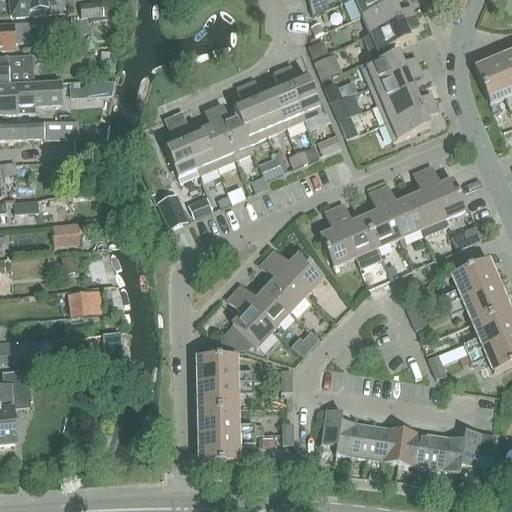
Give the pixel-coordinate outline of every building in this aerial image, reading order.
[(63,14),(61,0),(8,0),(11,20),(63,14)] [(323,0),(310,0),(308,1),(309,6),(311,20),(329,13),(323,0)] [(361,20),(393,6),(390,0),(357,0),(354,2),(361,20)] [(81,22),(91,21),(108,19),(107,4),(102,5),(101,4),(79,6),(81,22)] [(369,38),(414,19),(411,10),(397,15),(393,6),(361,20),(369,38)] [(414,19),(369,38),(364,40),(371,59),(409,43),(405,34),(418,28),(414,19)] [(81,22),(71,23),(72,39),(93,36),(91,21),(81,22)] [(0,53),(14,53),(13,46),(29,45),(29,43),(28,31),(28,27),(0,29),(0,53)] [(320,27),(311,31),(315,40),(324,36),(320,27)] [(37,31),(28,31),(29,43),(38,42),(37,31)] [(321,46),(307,52),(311,62),(325,57),(321,46)] [(38,64),(56,63),(56,50),(38,51),(38,64)] [(511,56),(499,62),(511,94),(511,56)] [(369,91),(419,70),(415,61),(401,67),(397,57),(361,73),(369,91)] [(0,87),(33,85),(31,59),(0,61),(0,87)] [(334,60),(314,68),(321,85),(342,76),(334,60)] [(510,117),(511,116),(511,94),(499,62),(474,73),(489,108),(504,102),(510,117)] [(322,117),(319,110),(306,79),(296,83),(291,69),(281,73),(304,125),(322,117)] [(377,109),(413,94),(409,85),(423,79),(419,70),(369,91),(377,109)] [(285,133),(304,125),(281,73),(272,77),(278,91),(269,95),(285,133)] [(245,88),(267,141),(285,133),(269,95),(260,98),(254,84),(245,88)] [(34,119),(35,112),(62,110),(61,86),(0,89),(0,118),(18,118),(23,119),(34,119)] [(113,86),(94,86),(95,101),(109,101),(111,94),(113,86)] [(335,87),(324,92),(330,107),(341,102),(335,87)] [(232,110),(236,119),(249,148),(267,141),(245,88),(236,92),(242,106),(232,110)] [(384,128),(434,106),(430,97),(417,103),(413,94),(377,109),(384,128)] [(350,101),(331,109),(338,126),(349,121),(357,118),(350,101)] [(434,106),(384,128),(392,146),(429,131),(425,121),(438,115),(434,106)] [(222,109),(212,113),(235,165),(253,157),(249,148),(236,119),(227,122),(222,109)] [(200,134),(217,173),(235,165),(212,113),(203,117),(209,130),(200,134)] [(217,173),(200,134),(191,138),(182,116),(173,119),(195,173),(198,180),(217,173)] [(177,181),(195,173),(173,119),(163,123),(173,145),(163,149),(177,181)] [(349,121),(338,126),(346,144),(357,139),(349,121)] [(77,145),(77,126),(0,127),(0,144),(42,143),(42,146),(77,145)] [(336,141),(317,149),(322,161),(340,152),(336,141)] [(304,156),(297,159),(301,169),(308,166),(304,156)] [(297,159),(289,162),(293,172),(301,169),(297,159)] [(0,203),(1,203),(0,190),(0,180),(16,178),(15,166),(0,168),(0,203)] [(422,175),(443,224),(465,215),(452,184),(439,189),(432,171),(422,175)] [(275,173),(262,178),(263,183),(265,185),(278,179),(275,173)] [(421,234),(443,224),(422,175),(412,179),(420,198),(408,203),(421,234)] [(263,183),(251,188),(255,197),(267,192),(265,186),(265,185),(263,183)] [(421,234),(408,203),(395,208),(387,190),(378,194),(399,243),(404,241),(421,234)] [(240,193),(227,198),(228,201),(231,208),(244,202),(240,193)] [(377,253),(399,243),(378,194),(368,198),(376,217),(363,222),(377,253)] [(157,208),(168,234),(187,226),(176,200),(157,208)] [(228,201),(217,205),(220,212),(231,208),(228,201)] [(208,203),(189,211),(194,224),(213,215),(208,203)] [(14,219),(40,217),(39,205),(13,207),(14,219)] [(377,253),(363,222),(351,227),(343,209),(334,213),(355,262),(377,253)] [(332,272),(355,262),(334,213),(324,217),(332,236),(319,241),(332,272)] [(78,228),(53,230),(54,239),(79,237),(78,228)] [(468,251),(462,238),(451,243),(457,256),(468,251)] [(404,241),(399,243),(403,252),(407,250),(404,241)] [(267,263),(306,300),(323,282),(298,259),(289,269),(274,255),(267,263)] [(74,260),(61,262),(62,276),(75,274),(74,260)] [(289,317),(306,300),(267,263),(260,270),(274,284),(265,294),(289,317)] [(447,310),(497,288),(487,264),(451,279),(458,294),(443,301),(447,310)] [(385,272),(391,284),(398,281),(393,269),(385,272)] [(472,328),(508,312),(497,288),(447,310),(451,319),(466,313),(472,328)] [(289,317),(265,294),(256,304),(241,290),(234,297),(273,334),(289,317)] [(99,295),(82,297),(85,320),(102,317),(99,295)] [(256,352),(273,334),(234,297),(227,305),(241,319),(232,329),(252,348),(256,352)] [(411,325),(421,321),(416,311),(406,315),(411,325)] [(467,358),(511,339),(511,322),(508,312),(472,328),(479,342),(463,349),(467,358)] [(421,321),(411,325),(415,335),(425,331),(421,321)] [(232,329),(220,342),(220,355),(246,354),(252,348),(232,329)] [(89,330),(73,332),(75,342),(90,340),(89,330)] [(311,337),(303,345),(312,354),(319,346),(311,337)] [(511,339),(467,358),(471,368),(487,361),(493,377),(511,368),(511,339)] [(99,342),(85,343),(86,357),(100,356),(99,342)] [(0,367),(8,367),(8,365),(21,364),(21,366),(39,365),(38,345),(20,346),(17,347),(17,346),(0,347),(0,367)] [(197,388),(252,387),(252,376),(236,377),(235,360),(197,361),(197,388)] [(431,373),(441,369),(437,360),(427,364),(431,373)] [(123,371),(122,361),(105,362),(106,372),(123,371)] [(441,369),(431,373),(436,383),(446,379),(441,369)] [(280,386),(291,386),(291,375),(280,375),(280,386)] [(30,413),(27,386),(0,388),(0,450),(16,449),(13,414),(30,413)] [(291,386),(280,386),(281,397),(291,396),(291,386)] [(198,414),(236,413),(236,397),(253,397),(252,387),(197,388),(198,414)] [(198,441),(254,439),(253,429),(237,430),(236,413),(198,414),(198,441)] [(336,450),(341,426),(342,418),(325,415),(320,448),(336,450)] [(341,426),(336,450),(335,459),(350,461),(355,428),(341,426)] [(282,439),(292,438),(292,428),(281,428),(282,439)] [(366,463),(371,430),(355,428),(350,461),(366,463)] [(381,466),(386,433),(371,430),(366,463),(381,466)] [(397,468),(402,435),(386,433),(381,466),(397,468)] [(413,470),(418,437),(402,435),(397,468),(413,470)] [(464,444),(461,469),(476,471),(478,460),(492,462),(495,440),(464,436),(463,444),(464,444)] [(428,473),(433,440),(418,437),(413,470),(428,473)] [(292,438),(282,439),(282,449),(293,449),(292,438)] [(254,439),(198,441),(199,467),(238,467),(237,450),(254,450),(254,439)] [(444,475),(449,442),(433,440),(428,473),(444,475)] [(271,442),(258,442),(258,451),(271,451),(271,442)] [(464,444),(463,444),(449,442),(444,475),(459,477),(461,469),(464,444)] [(278,474),(290,473),(290,462),(278,462),(278,474)]
